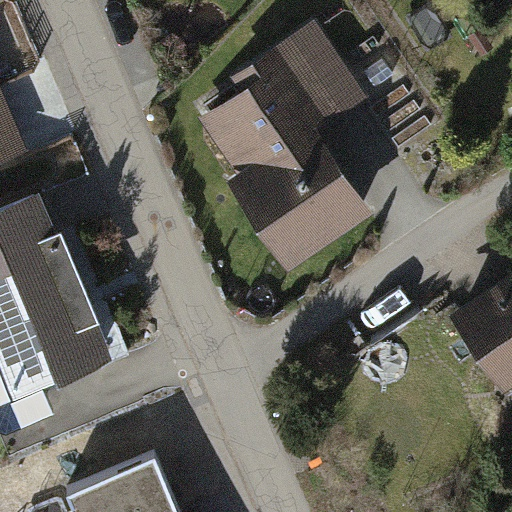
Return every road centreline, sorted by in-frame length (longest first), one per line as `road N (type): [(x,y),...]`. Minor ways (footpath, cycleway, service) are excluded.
road 1 (residential): [(70,0),(225,379)]
road 2 (residential): [(225,379),(511,192)]
road 3 (residential): [(225,379),(282,511)]
